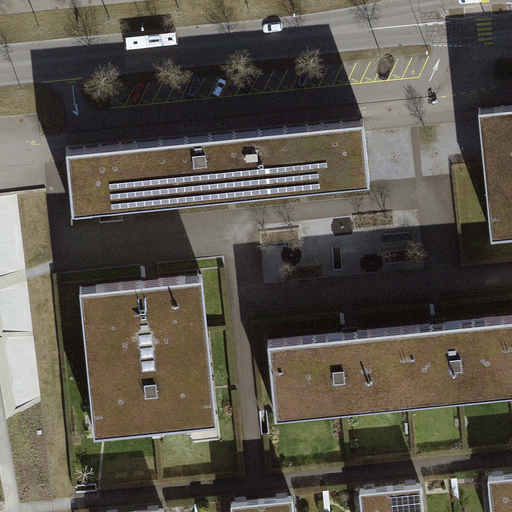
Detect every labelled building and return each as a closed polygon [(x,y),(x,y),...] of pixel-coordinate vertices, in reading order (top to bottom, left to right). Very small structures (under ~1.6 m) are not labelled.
[(511,104),(477,108),(489,235),(511,232),(511,104)] [(138,141),(66,148),(72,211),(370,181),(364,119),(307,124),(308,136),(140,153),(138,141)] [(200,276),(72,289),(86,437),(214,424),(200,276)] [(511,316),(260,338),(267,414),(511,391),(511,316)] [(511,511),(511,475),(479,479),(482,511),(511,511)] [(421,511),(419,485),(386,488),(388,511),(421,511)] [(388,511),(386,488),(352,491),(354,511),(388,511)] [(290,511),(289,498),(256,501),(257,511),(290,511)] [(257,511),(256,501),(222,504),(222,511),(257,511)]
